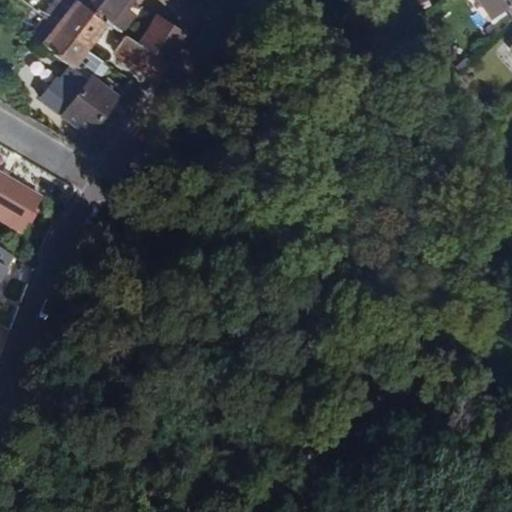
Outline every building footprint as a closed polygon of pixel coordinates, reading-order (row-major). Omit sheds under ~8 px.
[(51,23),(84,49),(105,21),(78,0),(69,0),(65,7),(58,2),(50,11),(57,16),(51,23)] [(131,13),(120,3),(122,0),(78,0),(105,21),(119,30),(131,13)] [(511,0),(475,0),(479,6),(485,7),(492,18),(511,4),(511,0)] [(137,43),(165,62),(184,34),(155,15),(137,43)] [(70,67),(84,49),(51,23),(43,16),(28,35),(70,67)] [(152,78),(165,62),(137,43),(124,34),(114,51),(152,78)] [(86,133),(115,95),(88,75),(76,90),(65,82),(52,100),(64,108),(60,114),(86,133)] [(45,198),(0,172),(0,220),(24,234),(45,198)] [(0,289),(11,270),(0,263),(0,289)]
